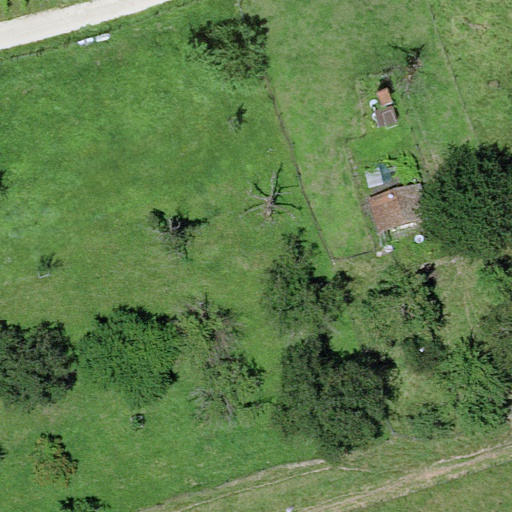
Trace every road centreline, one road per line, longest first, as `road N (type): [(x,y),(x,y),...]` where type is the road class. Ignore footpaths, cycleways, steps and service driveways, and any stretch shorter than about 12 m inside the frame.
road 1 (track): [(298,511),(511,445)]
road 2 (track): [(130,0),(0,34)]
